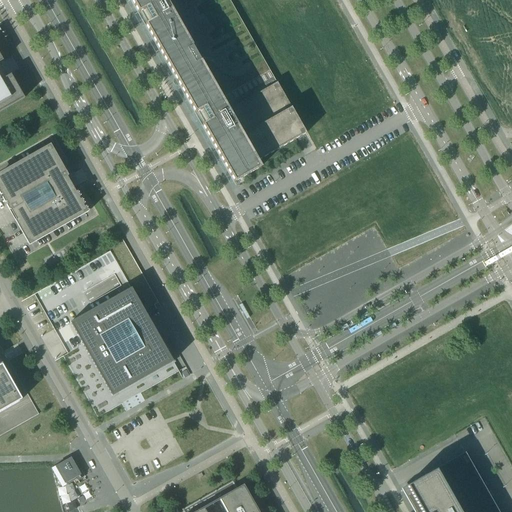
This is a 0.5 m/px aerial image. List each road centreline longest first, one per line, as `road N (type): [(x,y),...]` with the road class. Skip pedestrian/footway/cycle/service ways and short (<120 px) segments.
road 1 (unclassified): [(0,276),(130,505)]
road 2 (unclassified): [(423,106),(221,221)]
road 3 (unclassified): [(511,202),(396,0)]
road 4 (tertiary): [(494,233),(321,332),(288,334)]
road 5 (tertiary): [(314,379),(511,266)]
road 6 (tertiary): [(139,208),(231,370)]
road 7 (tertiary): [(231,370),(308,511)]
road 8 (unclassified): [(386,511),(314,379)]
road 9 (unclassified): [(423,106),(494,233)]
road 10 (tertiary): [(164,117),(98,0)]
road 11 (tertiary): [(288,334),(221,221)]
road 12 (tertiary): [(30,11),(90,124)]
road 13 (unclassified): [(361,0),(423,106)]
